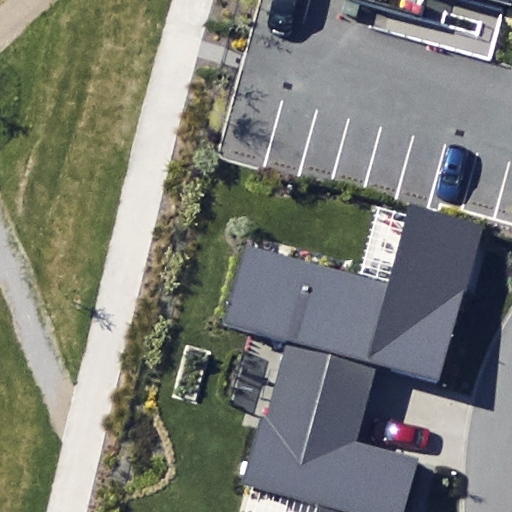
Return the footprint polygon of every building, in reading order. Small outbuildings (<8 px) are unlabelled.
[(257,0),(254,15),(303,27),(310,0),(257,0)] [(310,0),(303,27),(336,36),(341,16),(345,0),(310,0)] [(511,0),(479,0),(511,8),(511,0)] [(252,164),(264,167),(283,98),(234,86),(216,155),(252,164)] [(264,167),(297,176),(316,107),(283,98),(264,167)] [(297,176),(329,184),(348,116),(316,107),(297,176)] [(329,184),(362,193),(380,125),(348,116),(329,184)] [(362,193),(394,202),(413,134),(380,125),(362,193)] [(394,202),(427,210),(445,143),(413,134),(394,202)] [(445,143),(427,210),(440,213),(442,206),(461,211),(478,152),(445,143)] [(478,152),(461,211),(494,220),(510,160),(478,152)] [(511,161),(510,160),(494,220),(511,224),(511,161)] [(288,342),(278,381),(365,405),(376,363),(444,382),(485,232),(486,228),(408,206),(405,215),(387,281),(358,273),(245,242),(222,324),(288,342)] [(365,405),(278,381),(249,480),(322,500),(318,511),(405,511),(419,461),(354,443),(365,405)]
